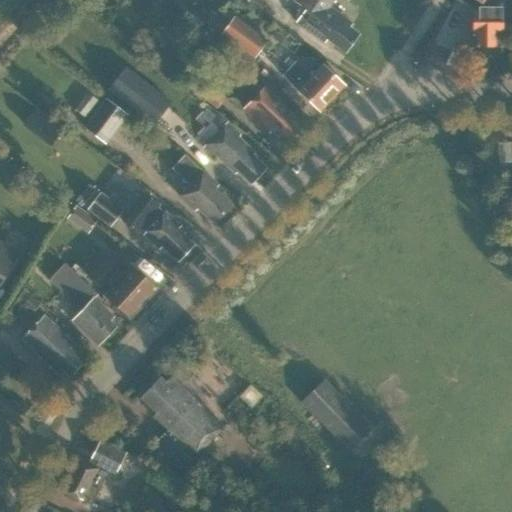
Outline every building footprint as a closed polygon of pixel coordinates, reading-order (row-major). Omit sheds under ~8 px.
[(155,0),(198,33),(204,25),(171,0),(155,0)] [(293,0),(307,9),(297,23),(324,42),(326,39),(345,52),(358,34),(349,27),(352,24),(328,7),(332,0),(293,0)] [(502,46),(502,3),(481,2),(482,0),(459,0),(472,8),(472,27),(475,27),(475,46),(502,46)] [(219,35),(253,58),(265,40),(231,17),(219,35)] [(322,64),(311,76),(295,61),(281,75),(319,111),(344,85),(322,64)] [(126,66),(107,90),(153,126),(172,102),(126,66)] [(203,83),(191,74),(184,83),(216,108),(225,97),(205,81),(203,83)] [(305,125),(264,86),(243,109),(268,132),(270,130),(286,145),(305,125)] [(128,115),(105,97),(83,126),(106,144),(128,115)] [(181,139),(190,127),(167,110),(158,122),(181,139)] [(236,171),(250,184),(265,167),(252,155),(254,153),(238,137),(240,135),(226,122),(202,147),(214,158),(216,156),(234,174),(236,171)] [(218,185),(202,170),(184,154),(171,168),(189,185),(178,196),(194,211),(197,208),(213,223),(231,203),(215,188),(218,185)] [(88,183),(76,199),(87,208),(99,192),(88,183)] [(42,191),(33,205),(55,218),(64,205),(56,200),(42,191)] [(86,208),(109,226),(122,209),(99,191),(99,192),(87,208),(86,208)] [(161,245),(177,261),(193,244),(176,229),(179,226),(149,197),(135,212),(150,226),(143,234),(158,249),(161,245)] [(77,225),(86,213),(76,205),(67,217),(77,225)] [(0,283),(12,264),(11,264),(18,253),(0,241),(0,283)] [(156,288),(138,272),(130,265),(125,271),(107,254),(87,276),(105,293),(104,295),(129,318),(156,288)] [(48,280),(60,291),(63,288),(75,275),(64,264),(48,280)] [(60,291),(80,311),(72,320),(92,339),(96,335),(102,341),(115,326),(109,320),(113,316),(93,297),(96,294),(75,275),(63,288),(60,291)] [(2,308),(12,315),(20,304),(31,314),(41,304),(28,292),(18,285),(2,308)] [(21,338),(39,355),(59,373),(63,369),(69,375),(83,361),(76,355),(80,351),(43,315),(21,338)] [(165,382),(159,376),(139,397),(155,412),(152,415),(167,429),(165,432),(192,458),(222,427),(170,377),(165,382)] [(301,400),(349,449),(372,426),(325,377),(301,400)] [(62,490),(91,504),(107,473),(114,476),(125,452),(99,439),(88,462),(78,457),(62,490)]
